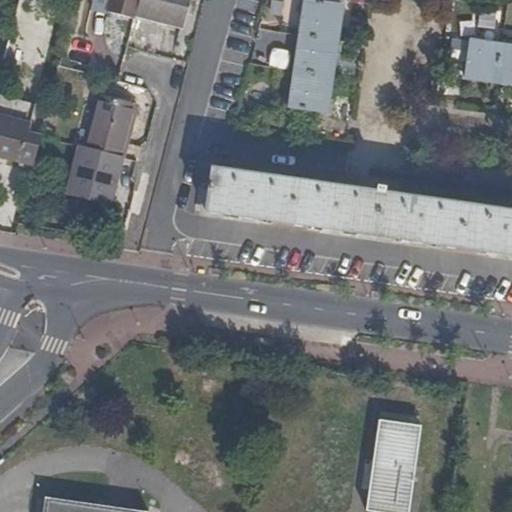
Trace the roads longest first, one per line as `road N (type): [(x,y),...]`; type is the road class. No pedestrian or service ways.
road 1 (secondary): [(72,277),(511,337)]
road 2 (tertiary): [(0,402),(25,387),(57,348),(72,277)]
road 3 (unknown): [(185,98),(116,67),(96,34),(96,9)]
